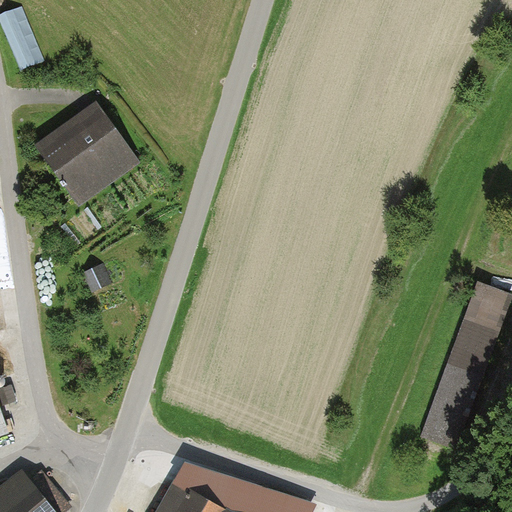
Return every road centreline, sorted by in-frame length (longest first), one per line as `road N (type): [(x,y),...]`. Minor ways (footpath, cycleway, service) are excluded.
road 1 (unclassified): [(108,481),(278,0)]
road 2 (unclassified): [(0,112),(29,309),(64,458)]
road 3 (track): [(377,511),(258,474),(131,420)]
road 4 (track): [(511,442),(454,492),(398,511)]
